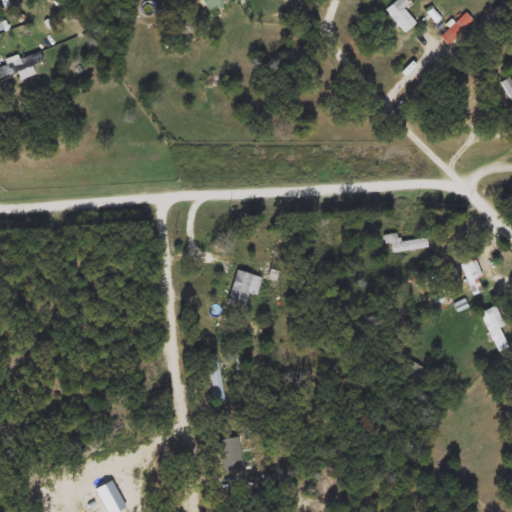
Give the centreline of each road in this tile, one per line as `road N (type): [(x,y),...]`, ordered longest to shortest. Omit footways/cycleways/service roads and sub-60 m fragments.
road 1 (residential): [(162,198),(456,182),(511,236)]
road 2 (residential): [(194,511),(162,198)]
road 3 (residential): [(335,0),(327,37),(456,182),(511,165)]
road 4 (residential): [(273,27),(327,37),(290,0),(243,1),(248,15),(273,27)]
road 5 (residential): [(162,198),(0,206)]
